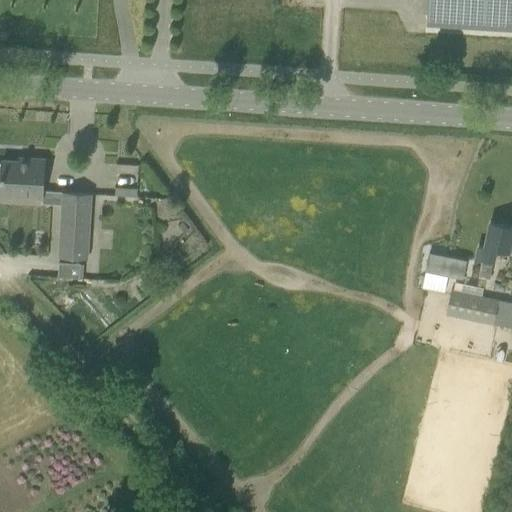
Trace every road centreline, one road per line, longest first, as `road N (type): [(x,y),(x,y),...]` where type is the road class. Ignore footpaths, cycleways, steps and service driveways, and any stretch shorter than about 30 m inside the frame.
road 1 (tertiary): [(511,120),(0,85)]
road 2 (track): [(203,511),(0,282)]
